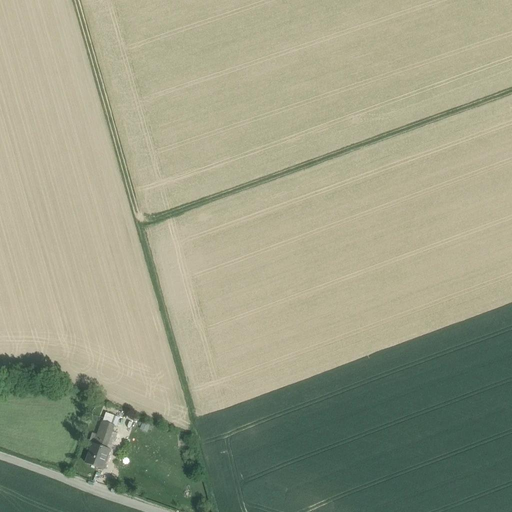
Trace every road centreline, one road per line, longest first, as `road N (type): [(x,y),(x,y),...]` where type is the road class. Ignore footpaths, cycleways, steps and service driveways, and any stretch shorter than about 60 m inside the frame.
road 1 (track): [(511,87),(138,219),(76,0)]
road 2 (unclassified): [(0,456),(155,511)]
